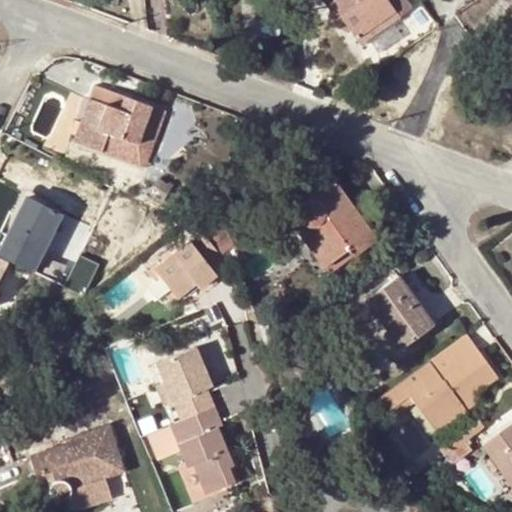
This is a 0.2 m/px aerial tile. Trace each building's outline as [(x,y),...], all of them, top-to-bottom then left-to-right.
[(339,18),(355,40),(394,13),(384,0),(314,0),(321,10),(326,6),(335,20),(339,18)] [(384,0),(394,13),(396,15),(408,6),(403,0),(384,0)] [(394,13),(355,40),(359,45),(398,19),(396,15),(394,13)] [(95,86),(91,98),(99,101),(95,111),(103,114),(91,146),(133,162),(139,145),(152,150),(166,113),(95,86)] [(99,101),(91,98),(75,140),(91,146),(103,114),(95,111),(99,101)] [(146,167),(152,150),(139,145),(133,162),(146,167)] [(339,199),(343,195),(333,181),(305,201),(300,206),(299,212),(299,217),(302,224),(296,229),(323,267),(348,247),(354,255),(375,240),(364,225),(360,229),(339,199)] [(364,225),(343,195),(339,199),(360,229),(364,225)] [(26,197),(18,212),(24,214),(31,199),(26,197)] [(24,214),(18,212),(0,249),(0,256),(33,273),(59,220),(46,213),(49,208),(31,199),(24,214)] [(46,213),(59,220),(62,215),(49,208),(46,213)] [(220,255),(201,230),(153,267),(160,276),(171,288),(177,297),(197,282),(200,287),(216,274),(209,263),(220,255)] [(171,288),(160,276),(148,286),(158,299),(171,288)] [(409,304),(414,300),(398,277),(365,300),(398,346),(426,327),(409,304)] [(431,323),(414,300),(409,304),(426,327),(431,323)] [(465,336),(427,362),(436,374),(473,347),(465,336)] [(464,412),(462,409),(459,405),(475,393),(496,378),(473,347),(436,374),(427,362),(405,378),(375,401),(385,414),(409,396),(413,402),(435,432),(464,412)] [(179,421),(211,408),(209,404),(213,402),(194,350),(185,351),(154,363),(162,382),(171,403),(179,421)] [(171,403),(162,382),(154,386),(162,407),(171,403)] [(459,405),(462,409),(478,397),(475,393),(459,405)] [(409,396),(385,414),(389,419),(413,402),(409,396)] [(220,429),(212,407),(211,408),(179,421),(169,424),(177,448),(185,469),(191,467),(202,496),(231,485),(226,470),(230,468),(216,431),(220,429)] [(34,473),(43,470),(50,468),(54,480),(49,486),(51,492),(56,497),(61,499),(65,497),(68,495),(69,490),(105,477),(123,471),(106,424),(66,439),(67,443),(30,457),(34,473)] [(169,424),(159,428),(169,452),(177,448),(169,424)] [(511,426),(485,446),(511,481),(511,426)] [(395,463),(391,474),(412,481),(415,470),(395,463)] [(50,468),(43,470),(49,486),(54,480),(50,468)] [(111,494),(105,477),(69,490),(73,502),(77,510),(113,499),(111,494)]
